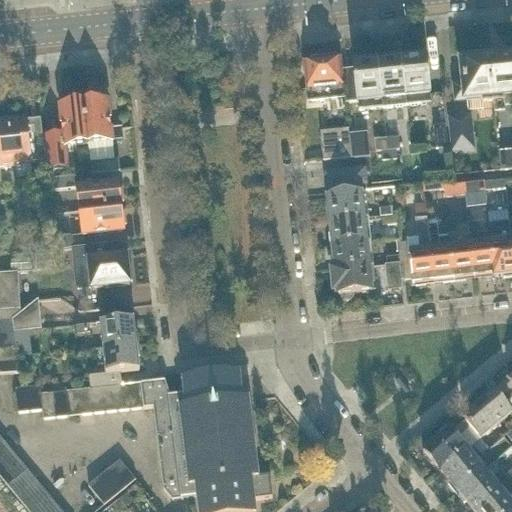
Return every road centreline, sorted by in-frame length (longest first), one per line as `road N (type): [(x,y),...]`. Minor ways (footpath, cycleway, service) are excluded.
road 1 (residential): [(294,334),(208,344),(175,330),(138,19)]
road 2 (residential): [(294,334),(257,6)]
road 3 (residential): [(511,316),(294,334)]
road 4 (residential): [(372,470),(305,380),(294,334)]
road 5 (tertiary): [(0,35),(138,19)]
